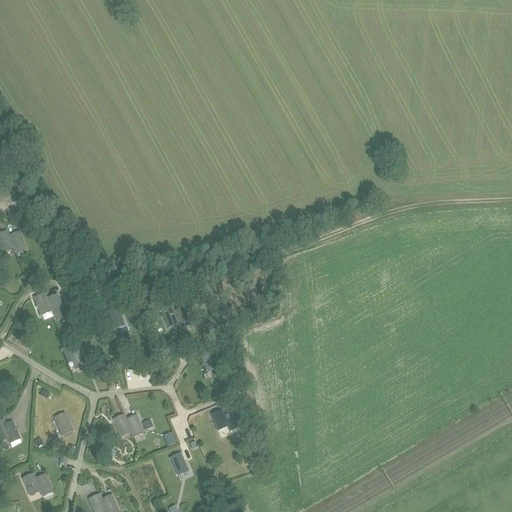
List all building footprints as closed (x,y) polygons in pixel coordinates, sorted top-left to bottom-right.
[(9,237),(9,236),(7,231),(0,234),(0,245),(2,252),(13,248),(9,237)] [(9,237),(13,248),(15,253),(26,248),(19,232),(9,236),(9,237)] [(51,268),(58,262),(41,245),(35,251),(51,268)] [(46,299),(47,299),(45,294),(34,298),(40,314),(50,310),(46,299)] [(50,310),(52,315),(54,320),(65,316),(57,295),(47,299),(46,299),(50,310)] [(173,311),(174,311),(172,306),(161,310),(167,326),(177,322),(178,322),(173,311)] [(184,307),(174,311),(173,311),(178,322),(177,322),(179,328),(190,323),(184,307)] [(113,328),(123,324),(118,308),(107,312),(113,328)] [(75,368),(86,364),(79,348),(68,352),(75,368)] [(207,371),(217,367),(211,351),(201,355),(207,371)] [(230,432),(241,427),(234,411),(224,416),(222,411),(211,415),(218,431),(228,427),(230,432)] [(61,434),(72,429),(65,413),(54,418),(61,434)] [(131,431),(126,420),(124,415),(113,420),(120,436),(130,431),(131,431)] [(136,416),(126,420),(131,431),(130,431),(132,436),(143,432),(136,416)] [(0,441),(7,438),(9,442),(19,438),(12,422),(5,425),(4,421),(0,422),(0,441)] [(174,432),(166,436),(171,446),(179,442),(174,432)] [(23,438),(12,443),(14,449),(25,444),(23,438)] [(177,474),(187,470),(181,454),(170,459),(177,474)] [(35,479),(33,474),(22,479),(29,495),(39,490),(35,479)] [(45,475),(35,479),(39,490),(41,495),(52,491),(45,475)] [(101,500),(102,500),(99,495),(89,499),(94,511),(102,511),(106,511),(101,500)] [(112,495),(102,500),(101,500),(106,511),(116,511),(119,511),(112,495)]
